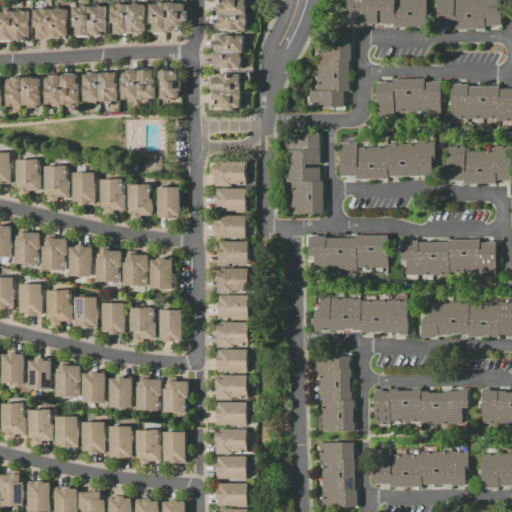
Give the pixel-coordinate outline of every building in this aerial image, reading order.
[(245,0),(245,5),(246,5),(246,13),(247,13),(246,24),(246,30),(228,30),(228,27),(218,27),(218,18),(219,18),(219,14),(217,14),(217,3),(220,3),(220,0),(245,0)] [(426,0),(427,26),(395,27),(395,24),(381,24),(381,9),(378,9),(378,24),(365,24),(365,26),(348,27),(347,0),(426,0)] [(501,0),(501,27),(487,27),(487,31),(455,31),(455,27),(439,27),(439,0),(501,0)] [(183,3),(183,6),(184,6),(184,10),(186,10),(186,21),(183,21),(183,28),(176,29),(176,31),(167,31),(167,32),(153,32),(153,23),(150,23),(150,4),(159,4),(159,3),(175,2),(175,3),(183,3)] [(144,4),(144,31),(138,31),(128,31),(128,32),(123,32),(123,34),(114,34),(114,22),(111,22),(111,5),(116,5),(116,4),(133,4),(133,3),(138,3),(138,4),(144,4)] [(108,6),(108,32),(102,32),(102,36),(77,36),(77,27),(74,27),(74,7),(83,7),(83,6),(108,6)] [(67,9),(67,37),(46,36),(46,39),(37,39),(37,27),(34,27),(34,10),(39,10),(39,9),(56,9),(56,8),(67,9)] [(29,11),(29,36),(24,36),(24,40),(14,40),(14,37),(13,37),(13,40),(0,40),(0,12),(5,12),(5,11),(29,11)] [(243,35),(243,42),(246,42),(246,50),(243,50),(243,52),(241,52),(241,57),(242,57),(242,63),(241,62),(240,68),(214,68),(214,62),(213,62),(213,52),(216,52),(216,50),(215,50),(215,40),(218,40),(218,35),(243,35)] [(351,44),(351,61),(350,61),(350,92),(344,92),(344,108),(324,108),(324,103),(310,103),(310,91),(317,91),(317,44),(351,44)] [(155,79),(155,98),(146,98),(146,99),(138,99),(122,99),(122,74),(127,74),(127,70),(137,70),(137,73),(138,73),(138,70),(152,70),(152,79),(155,79)] [(178,73),(178,80),(181,80),(181,91),(179,91),(179,95),(178,95),(178,98),(170,97),(170,98),(161,98),(161,78),(159,78),(159,71),(161,71),(161,70),(171,70),(171,73),(178,73)] [(114,73),(114,83),(116,83),(116,91),(117,91),(117,100),(112,100),(112,101),(95,101),(95,102),(91,102),(89,102),(84,102),(84,75),(90,75),(90,73),(114,73)] [(240,74),(240,83),(241,83),(241,99),(240,99),(240,107),(238,107),(238,108),(233,108),(233,110),(223,110),(223,107),(215,107),(215,100),(213,100),(213,91),(212,91),(212,88),(212,79),(212,77),(220,77),(220,74),(240,74)] [(78,84),(79,103),(70,103),(70,104),(62,104),(46,104),(45,79),(50,79),(50,75),(60,75),(60,77),(62,77),(62,75),(76,75),(76,84),(78,84)] [(40,79),(40,105),(34,105),(34,107),(29,107),(29,105),(23,105),(23,106),(22,106),(22,108),(14,108),(14,106),(7,106),(7,81),(12,81),(12,77),(22,77),(22,80),(23,80),(23,78),(34,77),(34,79),(40,79)] [(440,81),(440,116),(423,116),(423,111),(393,111),(393,116),(376,116),(376,82),(392,82),(392,78),(424,78),(424,81),(440,81)] [(511,88),(511,120),(498,120),(498,118),(451,118),(451,84),(468,84),(468,86),(498,86),(498,88),(511,88)] [(320,133),(321,164),(306,164),(306,167),(321,167),(321,181),(324,180),(324,213),(292,213),(292,182),(287,182),(287,150),(286,150),(286,134),(320,133)] [(357,141),(357,147),(387,146),(387,144),(418,143),(418,141),(435,141),(435,162),(432,162),(432,175),(388,176),(388,178),(357,179),(356,175),(341,176),(340,142),(357,141)] [(511,147),(511,181),(496,181),(496,184),(464,184),(464,181),(448,181),(448,147),(465,147),(465,152),(495,152),(495,147),(511,147)] [(0,153),(10,153),(11,184),(0,184),(0,153)] [(162,156),(162,170),(140,170),(140,156),(162,156)] [(39,159),(38,174),(41,174),(41,191),(29,191),(29,193),(20,193),(20,188),(16,188),(16,160),(30,160),(30,159),(39,159)] [(246,161),(246,173),(247,173),(247,183),(232,183),(232,186),(215,186),(215,174),(211,174),(211,165),(223,165),(223,161),(246,161)] [(67,165),(67,180),(69,180),(69,197),(57,197),(57,199),(48,199),(48,194),(44,194),(45,166),(59,166),(59,165),(67,165)] [(95,173),(95,203),(80,203),(80,202),(73,202),(73,173),(95,173)] [(122,178),(122,193),(125,193),(125,210),(113,210),(113,211),(104,211),(104,207),(100,207),(100,179),(114,179),(114,178),(122,178)] [(150,184),(150,199),(153,199),(153,216),(140,215),(140,217),(132,217),(132,213),(128,213),(128,185),(142,185),(142,184),(150,184)] [(180,187),(180,216),(173,216),(173,218),(158,218),(158,187),(180,187)] [(246,188),(246,210),(217,210),(217,203),(215,203),(215,195),(218,195),(218,188),(246,188)] [(246,216),(246,238),(216,237),(216,231),(214,231),(214,222),(216,222),(216,215),(246,216)] [(11,226),(11,256),(0,256),(0,225),(4,225),(4,226),(11,226)] [(40,233),(40,250),(38,250),(38,264),(16,264),(16,240),(19,240),(19,232),(28,232),(28,233),(40,233)] [(387,234),(387,267),(355,267),(355,269),(313,270),(312,255),(308,255),(307,235),(324,235),(324,238),(354,237),(354,234),(387,234)] [(67,239),(67,255),(64,255),(64,270),(42,270),(43,246),(46,246),(46,237),(55,237),(55,239),(67,239)] [(495,242),(495,276),(480,276),(480,271),(448,272),(448,275),(405,275),(405,260),(400,260),(400,240),(417,240),(417,242),(447,242),(447,239),(479,239),(479,242),(495,242)] [(248,241),(249,263),(218,263),(218,248),(220,248),(220,241),(248,241)] [(91,247),(91,276),(69,276),(69,247),(76,247),(76,246),(84,246),(84,247),(91,247)] [(121,251),(121,267),(119,267),(119,282),(97,282),(97,257),(101,257),(101,249),(109,249),(109,251),(121,251)] [(148,255),(148,271),(145,271),(145,286),(123,286),(123,261),(126,261),(126,253),(136,253),(136,255),(148,255)] [(172,260),(172,289),(149,289),(149,260),(157,260),(157,258),(165,258),(165,260),(172,260)] [(248,268),(248,279),(249,279),(249,290),(234,290),(234,293),(218,293),(218,281),(213,281),(214,272),(220,272),(220,268),(248,268)] [(0,278),(13,278),(13,309),(0,309),(0,278)] [(42,284),(42,315),(27,315),(27,313),(20,313),(20,284),(42,284)] [(70,290),(70,305),(72,305),(72,321),(60,321),(60,325),(51,325),(51,319),(48,319),(48,291),(61,291),(61,290),(70,290)] [(248,295),(249,317),(218,317),(218,302),(220,302),(220,295),(248,295)] [(406,301),(407,334),(399,335),(399,333),(383,333),(383,331),(368,331),(368,333),(360,333),(360,330),(353,330),(353,328),(337,329),(337,330),(329,330),(329,328),(322,328),(322,330),(313,330),(313,319),(314,319),(314,311),(319,311),(319,296),(327,295),(327,297),(329,297),(329,299),(330,299),(330,298),(343,298),(343,299),(346,299),(346,298),(359,298),(359,299),(360,299),(360,301),(361,301),(361,300),(374,300),(374,302),(376,301),(376,300),(390,300),(390,301),(393,301),(393,300),(405,300),(405,301),(406,301)] [(97,297),(97,328),(82,328),(82,326),(75,326),(75,297),(97,297)] [(511,336),(507,336),(507,334),(499,334),(499,337),(491,337),(491,335),(476,335),(476,337),(468,337),(468,334),(460,335),(460,333),(445,333),(445,335),(430,335),(430,337),(421,337),(421,325),(422,325),(422,318),(427,318),(427,302),(435,302),(435,303),(438,303),(438,302),(452,302),(452,303),(454,303),(453,302),(468,302),(468,304),(498,304),(498,306),(499,306),(499,303),(500,303),(500,302),(511,302),(511,336)] [(124,303),(125,334),(109,334),(109,332),(103,332),(102,303),(124,303)] [(152,307),(152,322),(155,322),(155,339),(143,339),(143,340),(134,340),(134,336),(130,336),(130,308),(144,308),(144,307),(152,307)] [(182,310),(182,341),(175,341),(175,342),(166,341),(166,340),(160,340),(160,310),(182,310)] [(248,322),(248,333),(249,333),(249,345),(234,344),(234,347),(217,347),(218,335),(213,335),(213,325),(220,326),(220,322),(248,322)] [(248,349),(247,371),(217,371),(217,356),(219,356),(219,349),(248,349)] [(24,354),(24,383),(2,383),(2,354),(8,354),(8,352),(17,352),(17,354),(24,354)] [(351,357),(351,362),(349,362),(349,369),(351,369),(351,378),(350,378),(350,392),(351,392),(351,400),(354,400),(354,408),(353,408),(353,423),(354,423),(354,432),(323,432),(323,425),(322,425),(322,401),(320,401),(320,394),(320,370),(317,370),(317,357),(351,357)] [(51,361),(51,389),(28,389),(29,361),(35,361),(35,359),(44,359),(44,360),(51,361)] [(80,366),(80,382),(78,382),(77,397),(56,397),(56,368),(59,368),(59,365),(68,365),(68,366),(80,366)] [(105,373),(104,402),(82,402),(83,373),(89,373),(89,371),(98,371),(97,373),(105,373)] [(247,375),(247,385),(248,385),(248,397),(233,397),(233,400),(217,399),(217,388),(212,388),(212,378),(219,378),(219,375),(247,375)] [(131,378),(131,407),(109,407),(109,378),(116,379),(116,376),(124,377),(124,378),(131,378)] [(161,379),(161,396),(158,396),(158,410),(136,410),(136,382),(140,382),(140,378),(149,378),(149,379),(161,379)] [(188,381),(188,398),(185,398),(185,413),(163,412),(163,384),(167,384),(167,380),(176,380),(176,381),(188,381)] [(467,389),(467,407),(462,407),(462,424),(421,424),(421,421),(390,421),(390,422),(388,422),(388,424),(376,424),(376,422),(374,423),(374,389),(382,389),(382,391),(390,391),(390,389),(398,389),(398,390),(412,390),(412,388),(421,388),(421,391),(428,391),(428,393),(443,393),(443,391),(459,391),(459,389),(467,389)] [(511,423),(485,423),(485,422),(483,422),(483,389),(491,389),(491,390),(506,390),(506,393),(511,393),(511,423)] [(247,402),(247,424),(216,424),(216,409),(218,409),(218,402),(247,402)] [(26,418),(26,434),(14,434),(14,438),(5,438),(5,432),(1,432),(2,403),(16,403),(24,403),(23,418),(26,418)] [(51,409),(51,424),(53,424),(53,440),(41,440),(41,445),(32,445),(32,438),(28,438),(28,410),(42,410),(42,409),(51,409)] [(77,416),(78,447),(62,447),(62,445),(56,445),(55,416),(77,416)] [(104,422),(105,453),(89,453),(89,450),(83,451),(82,422),(104,422)] [(131,426),(131,457),(125,457),(125,458),(116,458),(116,457),(109,457),(109,426),(131,426)] [(158,429),(158,445),(161,445),(161,461),(149,461),(149,462),(140,462),(140,458),(136,458),(136,430),(150,430),(150,429),(158,429)] [(247,429),(247,439),(248,439),(248,451),(233,451),(233,454),(216,454),(217,442),(212,442),(212,432),(219,433),(219,429),(247,429)] [(185,432),(185,463),(170,463),(170,461),(163,461),(163,432),(185,432)] [(355,443),(355,459),(355,490),(357,490),(357,507),(324,508),(323,460),(321,460),(321,443),(355,443)] [(468,451),(468,473),(465,473),(465,486),(451,486),(451,484),(422,484),(422,487),(390,487),(390,484),(374,484),(373,449),(390,449),(391,455),(420,454),(420,452),(468,451)] [(511,454),(511,486),(499,486),(499,488),(481,488),(481,454),(511,454)] [(246,456),(246,478),(215,478),(215,463),(217,463),(218,456),(246,456)] [(0,475),(11,475),(11,470),(20,470),(20,477),(23,477),(23,506),(2,506),(1,492),(0,492),(0,475)] [(50,483),(50,511),(28,511),(28,483),(35,483),(35,481),(44,481),(44,483),(50,483)] [(247,483),(247,505),(217,505),(217,490),(219,490),(219,483),(247,483)] [(77,489),(77,511),(55,511),(55,489),(62,489),(62,487),(71,487),(71,489),(77,489)] [(79,492),(92,492),(92,488),(100,488),(101,495),(104,495),(104,511),(82,511),(82,509),(79,509),(79,492)] [(131,498),(131,511),(109,511),(109,498),(116,498),(116,496),(124,496),(124,498),(131,498)] [(158,501),(158,511),(136,511),(136,501),(143,501),(143,499),(151,499),(151,501),(158,501)] [(185,501),(185,511),(163,511),(163,502),(169,502),(169,500),(178,500),(178,501),(185,501)]
